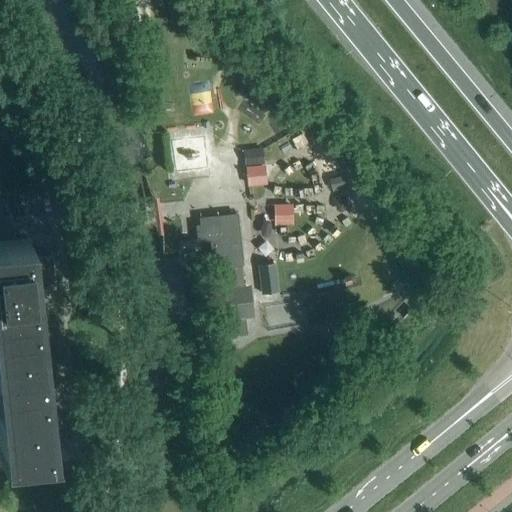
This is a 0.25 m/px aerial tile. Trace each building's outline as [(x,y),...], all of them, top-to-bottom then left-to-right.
[(264,164),(262,149),(244,151),(245,166),(264,164)] [(266,183),(264,164),(245,166),(247,185),(266,183)] [(277,224),(291,224),(291,204),(273,204),(274,224),(277,224)] [(257,317),(253,284),(227,287),(225,267),(242,265),(237,214),(200,218),(201,228),(197,229),(198,241),(211,239),(216,288),(221,287),(225,321),(257,317)] [(0,460),(51,455),(34,290),(30,257),(28,239),(0,241),(0,460)] [(52,255),(30,257),(34,290),(55,288),(52,255)] [(279,290),(275,262),(257,264),(261,293),(279,290)]
